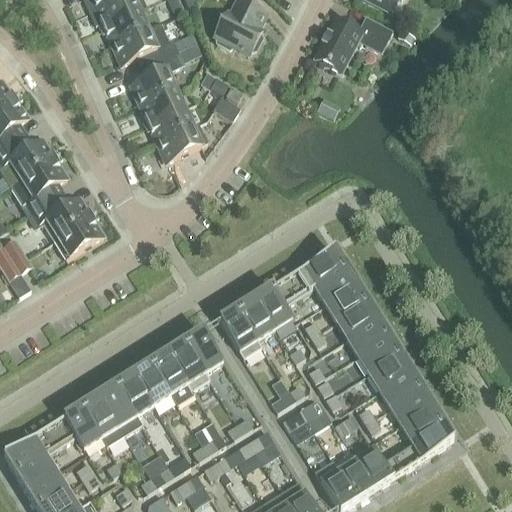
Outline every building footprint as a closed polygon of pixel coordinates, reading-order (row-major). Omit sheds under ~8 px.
[(88,0),(95,14),(126,0),(88,0)] [(99,25),(103,33),(140,16),(146,13),(140,0),(126,0),(95,14),(100,25),(99,25)] [(175,0),(174,0),(166,4),(172,18),(182,13),(175,0)] [(182,0),(191,18),(201,0),(182,0)] [(361,0),(361,1),(390,16),(398,2),(402,4),(403,0),(361,0)] [(230,18),(227,16),(214,42),(216,43),(217,47),(229,54),(233,52),(249,61),(252,56),(256,55),(262,43),(261,39),(263,35),(260,33),(268,19),(238,3),(230,18)] [(107,41),(112,51),(148,34),(140,16),(103,33),(107,41)] [(78,34),(91,31),(88,17),(75,20),(78,34)] [(322,48),(323,49),(315,64),(342,78),(358,46),(381,58),(393,36),(366,22),(359,35),(336,23),(328,39),(327,38),(326,41),(327,41),(324,46),(323,46),(322,48)] [(151,70),(177,58),(172,46),(157,53),(148,34),(112,51),(121,70),(146,59),(151,70)] [(80,37),(82,53),(96,51),(94,35),(80,37)] [(402,35),(398,42),(410,48),(414,41),(402,35)] [(131,92),(140,112),(176,95),(168,76),(182,70),(177,58),(151,70),(156,81),(131,92)] [(107,118),(129,112),(115,67),(93,74),(107,118)] [(207,77),(201,89),(209,94),(216,83),(208,78),(207,77)] [(216,83),(209,94),(222,101),(229,90),(216,83)] [(0,116),(19,102),(19,101),(16,104),(11,98),(11,99),(2,87),(0,88),(0,116)] [(232,92),(226,102),(237,108),(243,99),(232,92)] [(144,122),(148,130),(184,113),(176,95),(140,112),(145,122),(144,122)] [(19,102),(0,116),(0,158),(18,146),(29,139),(21,129),(29,123),(20,111),(16,105),(20,103),(19,102)] [(214,115),(231,126),(232,127),(240,115),(222,103),(214,115)] [(325,104),(318,116),(333,124),(340,112),(325,104)] [(152,138),(157,148),(193,132),(184,113),(148,130),(151,138),(152,138)] [(157,148),(166,168),(207,149),(198,129),(193,132),(157,148)] [(18,146),(0,158),(0,174),(11,192),(18,188),(60,162),(60,161),(56,163),(52,158),(44,145),(36,151),(29,139),(18,146)] [(18,188),(11,192),(23,210),(29,221),(55,205),(66,199),(60,188),(68,183),(60,171),(60,170),(56,165),(60,162),(18,188)] [(55,205),(29,221),(36,232),(43,228),(54,246),(96,220),(96,219),(92,222),(88,216),(80,204),(72,209),(66,199),(55,205)] [(96,220),(54,246),(66,265),(104,241),(96,229),(93,223),(96,221),(96,220)] [(16,245),(4,253),(21,280),(33,272),(16,245)] [(0,273),(9,287),(21,280),(4,253),(0,255),(0,273)] [(345,274),(334,256),(273,294),(280,304),(290,298),(295,306),(315,294),(314,293),(345,274)] [(314,293),(315,294),(325,310),(356,291),(345,274),(314,293)] [(325,310),(336,327),(367,308),(356,291),(325,310)] [(293,324),(285,312),(280,304),(273,294),(255,305),(275,335),(293,324)] [(290,298),(280,304),(285,312),(295,306),(290,298)] [(258,346),(275,335),(255,305),(238,316),(257,346),(258,346)] [(336,327),(347,345),(378,326),(367,308),(336,327)] [(258,346),(257,346),(238,316),(220,327),(244,364),(262,353),(258,346)] [(347,345),(358,362),(388,343),(378,326),(347,345)] [(311,343),(321,337),(315,327),(305,334),(311,343)] [(205,379),(206,378),(223,368),(204,337),(186,348),(205,379)] [(321,337),(311,343),(317,353),(327,347),(321,337)] [(358,362),(369,379),(399,360),(388,343),(358,362)] [(210,385),(206,378),(205,379),(186,348),(169,359),(188,389),(188,390),(192,397),(210,385)] [(290,359),(296,369),(297,369),(306,363),(300,353),(290,359)] [(171,400),(188,390),(188,389),(169,359),(152,370),(171,400)] [(369,379),(379,397),(410,377),(399,360),(369,379)] [(152,370),(134,380),(154,411),(171,400),(152,370)] [(319,373),(309,379),(315,389),(325,382),(319,373)] [(379,397),(390,414),(421,395),(410,377),(379,397)] [(136,422),(154,411),(134,380),(117,391),(136,422)] [(327,386),(317,392),(324,402),(333,396),(327,386)] [(124,441),(142,430),(136,422),(117,391),(100,402),(124,441)] [(289,397),(295,407),(305,401),(299,391),(289,397)] [(390,414),(401,431),(432,412),(421,395),(390,414)] [(295,407),(289,397),(280,403),(286,413),(295,407)] [(336,400),(326,406),(332,416),(342,410),(336,400)] [(83,413),(102,443),(107,452),(124,441),(100,402),(83,413)] [(301,416),(307,426),(317,420),(311,410),(301,416)] [(401,431),(412,448),(442,429),(432,412),(401,431)] [(102,443),(83,413),(65,424),(71,435),(76,443),(84,455),(102,443)] [(365,430),(375,423),(369,414),(359,420),(365,430)] [(317,420),(307,426),(314,437),(332,426),(324,415),(317,420)] [(307,426),(301,416),(291,422),(297,432),(307,426)] [(375,423),(365,430),(371,439),(381,433),(375,423)] [(15,480),(46,461),(66,449),(61,441),(71,435),(65,424),(4,462),(15,480)] [(237,430),(243,440),(253,434),(247,424),(237,430)] [(345,426),(335,432),(341,442),(351,435),(345,426)] [(387,474),(393,485),(454,447),(442,429),(412,448),(392,460),(397,468),(387,474)] [(243,440),(237,430),(228,436),(234,446),(243,440)] [(71,435),(61,441),(66,449),(76,443),(71,435)] [(249,448),(255,458),(265,452),(259,442),(249,448)] [(202,451),(209,461),(218,455),(212,445),(202,451)] [(255,458),(249,448),(239,454),(245,464),(255,458)] [(209,461),(202,451),(193,458),(199,467),(209,461)] [(374,454),(357,465),(356,466),(375,496),(393,485),(387,474),(382,466),(374,454)] [(334,470),(338,477),(339,476),(358,507),(375,496),(356,466),(357,465),(353,458),(334,470)] [(392,460),(382,466),(387,474),(397,468),(392,460)] [(46,461),(15,480),(26,497),(57,478),(46,461)] [(214,470),(220,480),(224,477),(230,474),(224,464),(214,470)] [(168,473),(174,483),(184,477),(178,467),(168,473)] [(107,474),(113,484),(123,477),(117,468),(107,474)] [(83,486),(93,480),(87,470),(77,476),(83,486)] [(220,480),(214,470),(204,476),(211,486),(220,480)] [(174,483),(168,473),(158,479),(165,489),(174,483)] [(338,477),(321,488),(335,511),(350,511),(358,507),(339,476),(338,477)] [(230,487),(224,477),(220,480),(226,490),(230,487)] [(26,497),(35,511),(40,511),(68,495),(57,478),(26,497)] [(93,480),(83,486),(89,495),(99,489),(93,480)] [(141,490),(147,500),(157,494),(151,484),(141,490)] [(180,491),(186,501),(196,495),(189,485),(180,491)] [(313,511),(299,488),(281,499),(288,511),(313,511)] [(186,501),(180,491),(170,497),(176,507),(186,501)] [(132,504),(126,494),(116,500),(122,510),(132,504)] [(77,511),(68,495),(40,511),(77,511)] [(288,511),(281,499),(263,510),(264,511),(288,511)] [(163,502),(153,508),(154,511),(168,511),(169,511),(163,502)]
